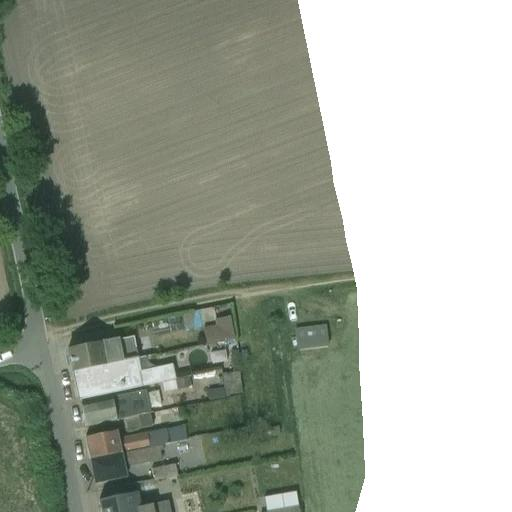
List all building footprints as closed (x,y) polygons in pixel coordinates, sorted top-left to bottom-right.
[(220,327),(221,348),(250,346),(248,325),(220,327)] [(341,330),(311,332),(313,353),(343,351),(341,330)] [(62,349),(67,370),(130,356),(125,334),(62,349)] [(74,397),(136,383),(130,356),(67,370),(74,397)] [(238,380),(238,394),(223,395),(224,404),(249,403),(248,379),(238,380)] [(79,426),(146,411),(142,392),(75,406),(79,426)] [(169,427),(192,421),(189,410),(166,417),(169,427)] [(76,437),(81,459),(115,452),(110,429),(76,437)] [(87,484),(121,477),(115,452),(81,459),(87,484)] [(94,511),(147,511),(143,489),(92,499),(94,511)]
